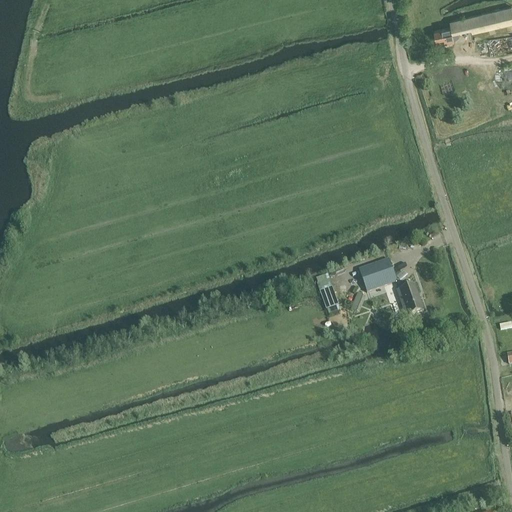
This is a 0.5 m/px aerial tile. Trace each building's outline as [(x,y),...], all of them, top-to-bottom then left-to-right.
[(451,27),(434,31),(436,41),(444,39),(445,44),(454,42),(454,41),(459,37),(458,31),(471,28),(472,33),(511,23),(511,8),(511,7),(450,22),(451,27)] [(359,270),(367,293),(397,282),(389,260),(359,270)] [(329,314),(342,310),(329,274),(317,279),(329,314)] [(397,291),(406,317),(424,311),(415,285),(397,291)] [(360,312),(366,296),(358,292),(352,309),(360,312)]
